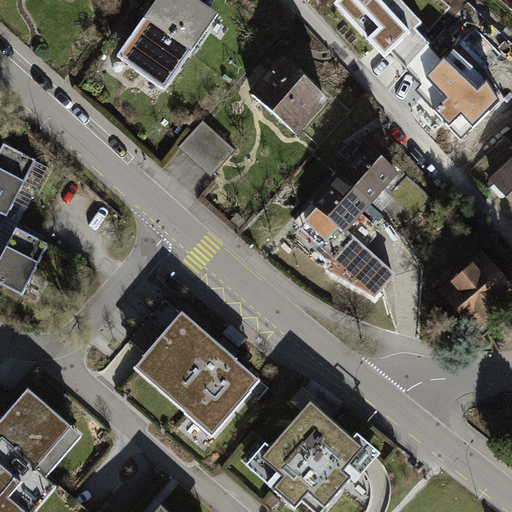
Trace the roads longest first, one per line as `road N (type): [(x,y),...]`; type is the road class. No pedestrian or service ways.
road 1 (residential): [(511,241),(285,0)]
road 2 (residential): [(398,404),(175,226)]
road 3 (residential): [(63,342),(80,381),(228,511)]
road 4 (residential): [(175,226),(0,66)]
road 5 (residential): [(63,342),(175,226)]
road 6 (residential): [(511,495),(398,404)]
road 7 (residential): [(398,404),(428,378),(511,373)]
